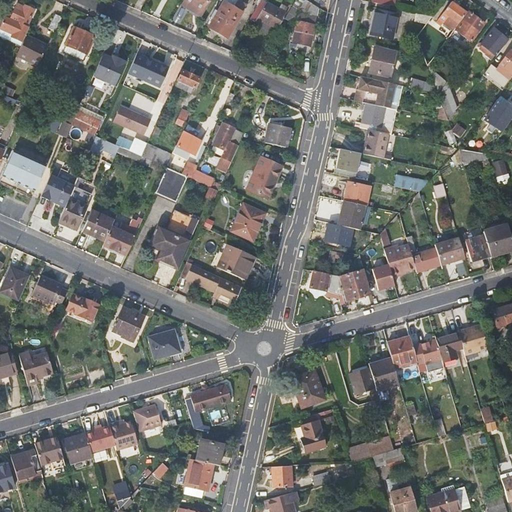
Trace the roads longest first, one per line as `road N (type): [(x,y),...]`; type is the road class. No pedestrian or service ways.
road 1 (residential): [(0,228),(269,347)]
road 2 (residential): [(0,427),(269,347)]
road 3 (residential): [(86,0),(323,103)]
road 4 (residential): [(269,347),(511,276)]
road 5 (residential): [(269,347),(323,103)]
road 6 (residential): [(235,511),(269,347)]
